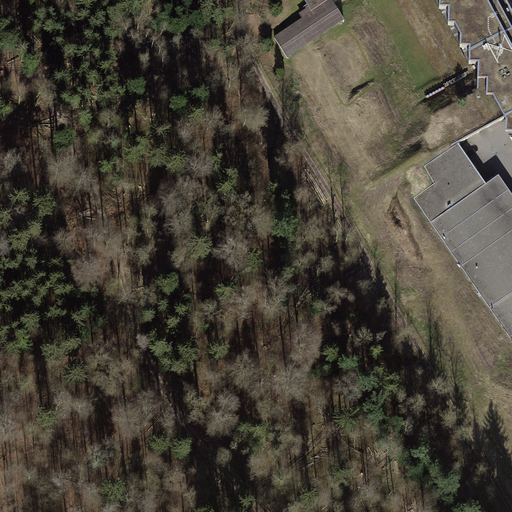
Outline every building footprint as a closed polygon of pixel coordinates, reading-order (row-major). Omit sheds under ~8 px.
[(343,20),(332,2),(330,0),(304,0),(309,8),(300,14),(303,19),(275,37),(286,55),(343,20)] [(448,25),(454,26),(497,1),(496,0),(439,0),(439,9),(448,9),(448,25)] [(511,8),(506,0),(496,0),(497,1),(503,12),(511,8)] [(503,12),(497,1),(454,26),(460,36),(460,47),(469,48),(469,64),(478,64),(477,80),(487,80),(486,96),(493,97),(504,118),(511,113),(511,9),(511,8),(503,12)] [(414,198),(431,223),(486,185),(458,145),(424,167),(434,184),(414,198)] [(511,195),(498,176),(486,185),(496,199),(506,214),(511,222),(511,195)] [(496,199),(486,185),(431,223),(441,237),(496,199)] [(506,214),(496,199),(441,237),(451,252),(506,214)] [(511,230),(511,222),(506,214),(451,252),(461,266),(511,230)] [(511,230),(461,266),(510,339),(511,338),(511,230)]
